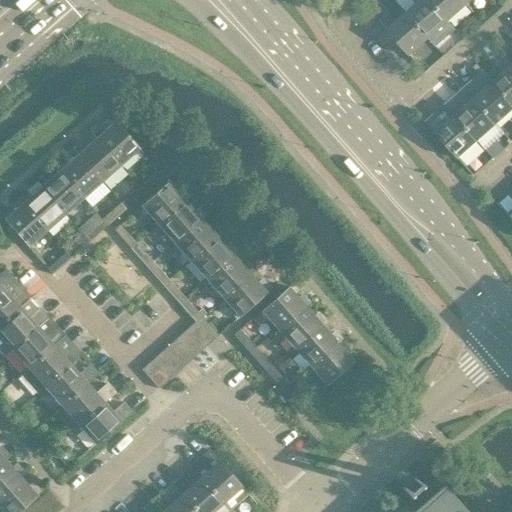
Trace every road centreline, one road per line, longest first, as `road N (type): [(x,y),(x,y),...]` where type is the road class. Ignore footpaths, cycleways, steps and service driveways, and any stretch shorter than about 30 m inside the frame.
road 1 (tertiary): [(511,333),(215,0)]
road 2 (residential): [(355,0),(335,16),(407,102),(511,14)]
road 3 (residential): [(319,510),(511,339)]
road 4 (residential): [(171,417),(207,386),(319,510)]
road 5 (residential): [(8,234),(123,364)]
road 6 (residential): [(62,511),(171,417)]
